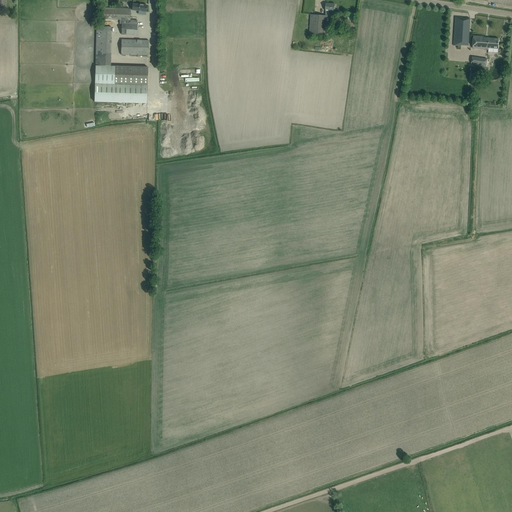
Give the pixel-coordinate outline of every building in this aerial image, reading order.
[(311,15),(309,36),(327,38),(328,16),(334,17),(335,4),(326,3),(325,11),(326,11),(325,16),(311,15)] [(132,10),(146,12),(147,5),(133,4),(132,10)] [(121,35),(136,36),(137,20),(130,20),(131,9),(104,8),(103,19),(120,20),(120,24),(122,24),(121,35)] [(453,46),(461,46),(461,45),(468,46),(470,19),(463,18),(463,17),(455,17),(453,46)] [(94,102),(147,103),(148,67),(111,66),(112,27),(96,27),(94,102)] [(488,48),(498,49),(499,39),(497,39),(493,38),(493,39),(483,38),(484,37),(473,36),(472,48),(488,49),(488,48)] [(148,56),(149,41),(121,40),(121,55),(148,56)] [(486,67),(487,59),(472,57),(471,65),(486,67)] [(199,98),(199,91),(184,91),(184,98),(188,98),(188,106),(194,106),(194,98),(199,98)]
